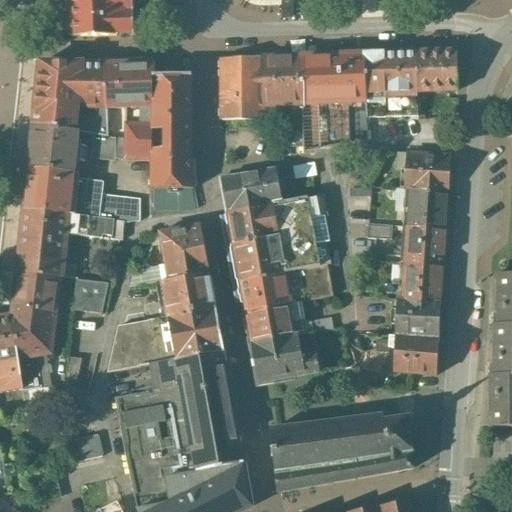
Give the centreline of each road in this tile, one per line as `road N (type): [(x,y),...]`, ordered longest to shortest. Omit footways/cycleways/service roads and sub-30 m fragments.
road 1 (residential): [(503,38),(484,75),(473,143),(446,511)]
road 2 (residential): [(212,28),(475,21),(503,38)]
road 3 (residential): [(33,0),(29,30),(40,46),(198,40),(212,28)]
